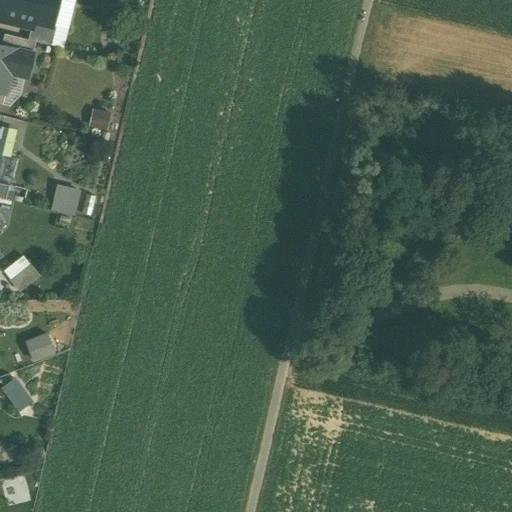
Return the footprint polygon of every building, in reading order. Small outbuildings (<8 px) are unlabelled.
[(58,0),(0,0),(0,21),(31,29),(32,29),(33,23),(51,28),(52,26),(58,0)] [(51,28),(33,23),(32,29),(31,29),(28,40),(35,42),(51,46),(55,27),(52,26),(51,28)] [(28,40),(6,35),(3,47),(32,54),(35,42),(28,40)] [(3,47),(0,46),(0,92),(5,94),(10,74),(26,78),(32,54),(3,47)] [(93,111),(89,126),(107,130),(110,115),(93,111)] [(8,186),(0,184),(0,198),(5,200),(8,186)] [(51,211),(74,216),(80,191),(57,185),(51,211)] [(95,198),(86,196),(82,214),(91,216),(95,198)] [(22,253),(0,268),(16,290),(38,275),(22,253)] [(30,399),(13,375),(0,383),(0,391),(14,411),(30,399)]
